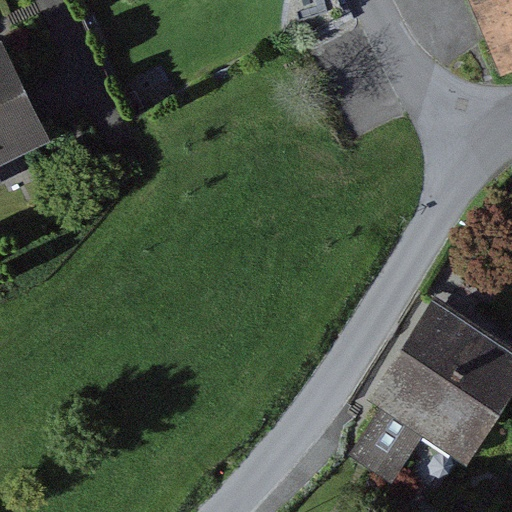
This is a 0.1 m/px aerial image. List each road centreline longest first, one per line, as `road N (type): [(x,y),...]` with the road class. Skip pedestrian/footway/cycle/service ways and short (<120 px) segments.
road 1 (residential): [(240,511),(304,439),(487,151)]
road 2 (residential): [(362,0),(391,55),(487,151)]
